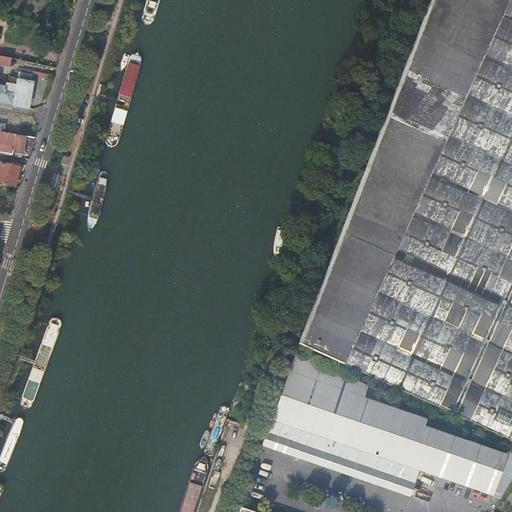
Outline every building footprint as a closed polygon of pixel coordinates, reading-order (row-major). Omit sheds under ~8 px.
[(511,0),(431,0),(298,344),(511,438),(511,0)] [(0,63),(10,65),(11,59),(3,57),(0,56),(0,102),(14,105),(28,108),(35,70),(20,67),(17,78),(11,77),(9,83),(7,82),(6,86),(0,84),(0,63)] [(29,155),(34,137),(11,133),(10,139),(0,137),(0,143),(4,145),(3,154),(13,156),(14,152),(15,152),(19,153),(23,154),(29,155)] [(0,183),(14,186),(20,163),(11,161),(10,165),(1,163),(0,166),(0,183)] [(288,370),(272,419),(419,470),(492,495),(506,456),(493,449),(423,425),(426,418),(288,370)] [(419,470),(272,419),(263,445),(409,496),(419,470)]
